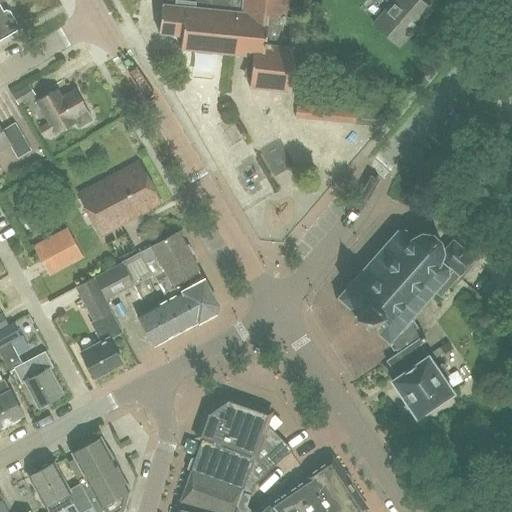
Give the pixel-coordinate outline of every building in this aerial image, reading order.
[(0,0),(0,38),(15,30),(18,25),(10,10),(4,8),(2,10),(0,6),(0,2),(4,0),(0,0)] [(161,0),(158,32),(181,35),(180,47),(252,56),(249,86),(287,91),(292,47),(280,46),(284,0),(161,0)] [(394,0),(374,24),(398,45),(430,9),(421,1),(421,0),(394,0)] [(11,94),(18,106),(35,95),(28,84),(11,94)] [(77,128),(91,120),(74,91),(56,102),(50,92),(36,101),(48,122),(39,128),(44,136),(53,131),(54,133),(74,122),(77,128)] [(364,105),(303,108),(303,126),(365,123),(364,105)] [(17,158),(30,150),(14,122),(0,130),(0,149),(9,144),(17,158)] [(79,193),(100,233),(159,202),(136,162),(79,193)] [(348,307),(386,340),(384,342),(387,344),(388,341),(410,318),(433,291),(440,297),(472,258),(451,240),(442,250),(440,240),(430,232),(421,231),(412,236),(405,230),(405,228),(403,228),(403,230),(398,230),(397,228),(395,229),(395,231),(387,240),(384,238),(383,239),(386,242),(379,250),(377,248),(375,251),(376,252),(370,260),(367,257),(365,259),(368,261),(360,270),(358,269),(357,270),(359,272),(351,281),(349,278),(347,280),(349,282),(339,294),(337,292),(335,294),(337,296),(335,298),(337,301),(340,297),(349,306),(348,307)] [(35,247),(49,273),(81,256),(66,229),(35,247)] [(221,312),(204,282),(206,281),(194,260),(193,260),(178,233),(140,253),(166,302),(158,306),(154,297),(125,312),(146,350),(194,325),(194,326),(221,312)] [(93,277),(106,300),(133,285),(122,262),(93,277)] [(122,331),(110,310),(111,310),(106,300),(93,277),(74,286),(92,320),(89,322),(100,341),(80,352),(93,376),(120,362),(108,339),(122,331)] [(426,340),(420,331),(413,321),(412,322),(410,318),(388,341),(394,346),(397,351),(385,360),(396,375),(390,379),(404,400),(402,405),(407,413),(413,413),(416,417),(452,392),(443,378),(449,373),(441,362),(435,367),(419,344),(426,340)] [(43,352),(22,363),(10,341),(19,337),(12,323),(8,325),(7,323),(0,327),(0,354),(9,371),(13,369),(21,382),(25,380),(38,406),(62,393),(48,368),(50,367),(43,352)] [(511,382),(494,355),(477,367),(495,395),(511,383),(511,382)] [(0,425),(22,414),(3,379),(0,380),(0,425)] [(186,469),(190,470),(179,501),(185,503),(184,506),(208,511),(252,511),(245,504),(249,494),(256,482),(282,457),(290,452),(264,424),(268,412),(227,397),(206,412),(198,435),(205,437),(196,460),(190,458),(186,469)] [(100,437),(71,453),(77,464),(70,467),(94,511),(120,511),(127,490),(128,489),(100,437)] [(362,511),(362,510),(366,508),(332,457),(303,476),(307,482),(302,485),(300,482),(286,491),(288,494),(272,505),(267,500),(254,511),(362,511)] [(48,511),(55,511),(74,502),(52,463),(28,476),(48,511)] [(270,489),(282,481),(275,470),(263,478),(270,489)]
